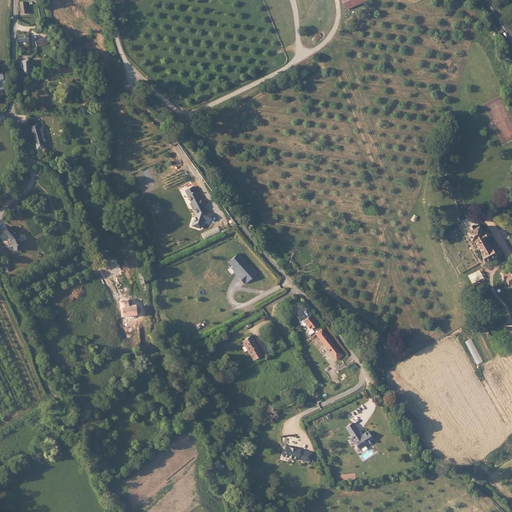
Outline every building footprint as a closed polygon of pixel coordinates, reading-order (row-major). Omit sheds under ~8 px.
[(368,1),(367,0),(343,0),(346,9),(368,1)] [(45,39),(36,40),(37,47),(47,45),(52,39),(48,35),(45,39)] [(18,37),(19,44),(29,42),(28,36),(18,37)] [(24,75),(34,74),(34,70),(32,70),(31,57),(24,57),(24,61),(24,69),(24,75)] [(42,115),(41,110),(31,113),(39,138),(47,136),(40,116),(42,115)] [(193,186),(185,190),(197,213),(194,226),(201,229),(204,220),(211,223),(213,215),(208,213),(193,186)] [(6,222),(10,226),(16,222),(12,217),(6,222)] [(13,230),(15,236),(14,241),(16,241),(20,241),(22,241),(22,233),(21,228),(16,222),(10,226),(13,230)] [(476,223),(464,229),(470,239),(472,237),(477,246),(475,247),(471,251),(472,253),(474,254),(478,252),(481,259),(493,252),(490,245),(488,246),(486,243),(484,239),(486,238),(484,235),(486,231),(485,229),(483,228),(481,228),(479,229),(476,223)] [(239,254),(228,263),(245,284),(255,276),(239,254)] [(145,259),(139,260),(143,279),(149,278),(145,259)] [(511,267),(510,269),(503,273),(498,276),(498,275),(495,276),(497,280),(500,278),(504,285),(511,280),(511,267)] [(123,303),(137,301),(135,292),(128,293),(128,286),(119,288),(120,294),(122,294),(123,303)] [(309,314),(302,318),(312,332),(319,328),(309,314)] [(314,333),(315,334),(334,361),(340,358),(320,329),(314,333)] [(252,337),(244,341),(254,361),(263,356),(252,337)] [(170,341),(164,346),(173,356),(179,351),(170,341)] [(173,356),(164,346),(161,349),(170,359),(173,356)] [(353,425),(346,429),(359,451),(373,443),(368,434),(362,437),(360,436),(353,425)] [(313,453),(286,448),(284,458),(311,463),(313,453)]
